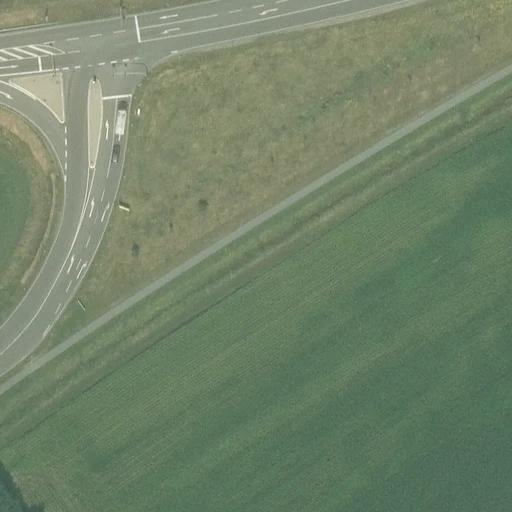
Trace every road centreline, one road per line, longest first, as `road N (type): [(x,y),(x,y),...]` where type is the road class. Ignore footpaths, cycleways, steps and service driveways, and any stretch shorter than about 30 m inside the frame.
road 1 (primary): [(312,0),(89,46)]
road 2 (tertiary): [(89,46),(93,131),(83,218)]
road 3 (tertiary): [(83,218),(49,298),(0,355)]
road 4 (tertiary): [(0,97),(53,133),(83,218)]
